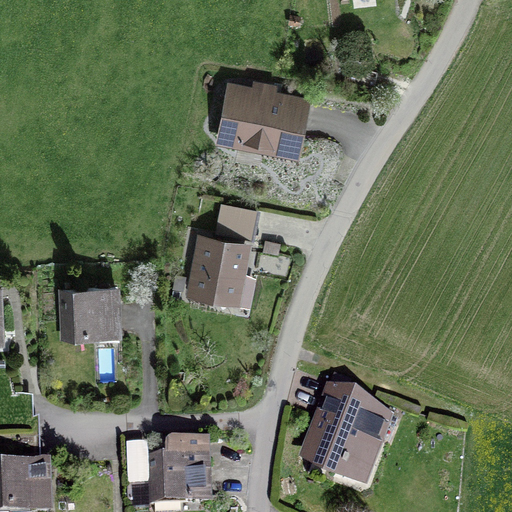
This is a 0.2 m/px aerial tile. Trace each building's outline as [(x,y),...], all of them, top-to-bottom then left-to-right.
[(373,86),(377,72),(349,65),(344,80),(373,86)] [(231,88),(221,138),(258,145),(269,143),(273,137),(297,142),(305,103),(274,97),(276,87),(254,82),(252,92),(231,88)] [(222,204),(216,232),(251,239),(256,211),(222,204)] [(202,239),(192,291),(235,299),(245,247),(202,239)] [(265,242),(263,252),(277,255),(279,245),(265,242)] [(64,334),(118,333),(117,287),(62,289),(64,334)] [(307,456),(328,464),(327,468),(344,475),(350,460),(367,466),(385,420),(365,412),(368,404),(333,390),(307,456)] [(180,511),(180,498),(209,497),(207,441),(174,442),(168,447),(168,457),(151,458),(153,500),(154,511),(180,511)] [(0,464),(0,509),(50,507),(48,463),(0,464)]
